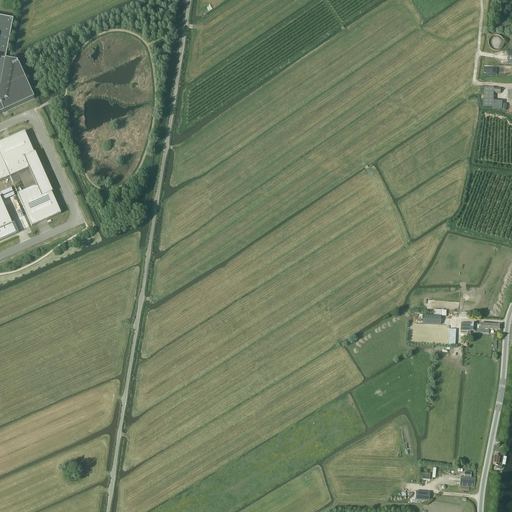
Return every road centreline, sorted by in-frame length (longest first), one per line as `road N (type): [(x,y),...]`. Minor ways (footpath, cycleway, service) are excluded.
road 1 (unclassified): [(107,511),(189,0)]
road 2 (unclassified): [(0,255),(76,219),(31,115),(0,128)]
road 3 (secondary): [(480,511),(511,310)]
